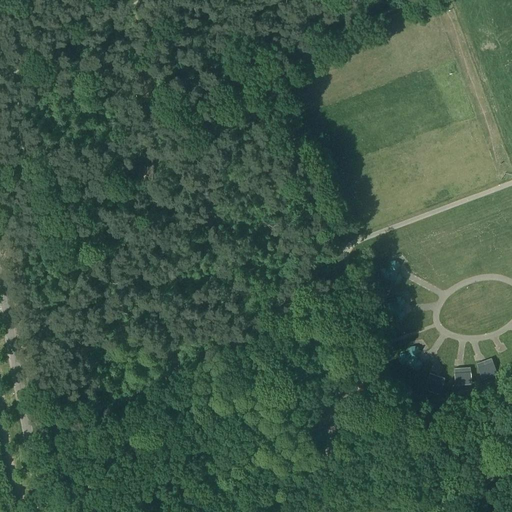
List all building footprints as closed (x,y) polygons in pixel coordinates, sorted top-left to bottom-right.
[(403,278),(398,273),(401,266),(398,261),(390,261),(387,269),(379,269),(377,276),(382,282),(389,280),(393,286),(400,285),(403,278)] [(406,316),(402,310),(406,304),(403,297),(395,297),(391,303),(384,303),(381,309),(384,315),(392,316),(395,323),(402,322),(406,316)] [(423,364),(419,359),(422,352),(417,346),(410,347),(407,353),(400,354),(397,362),(402,367),(410,366),(413,372),(421,371),(423,364)] [(494,362),(478,367),(482,379),(498,373),(494,362)] [(472,384),(471,371),(455,372),(456,385),(472,384)] [(440,394),(444,382),(429,377),(425,389),(440,394)]
